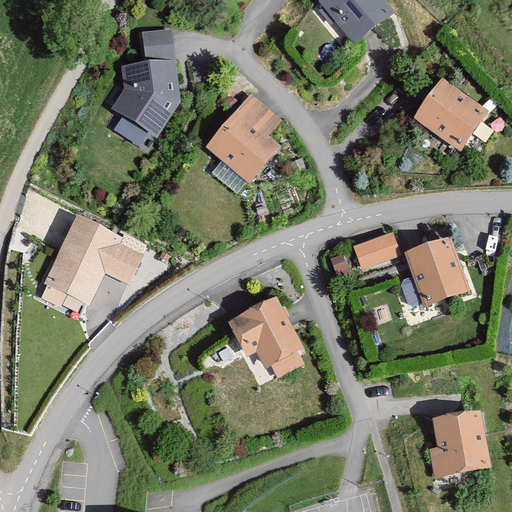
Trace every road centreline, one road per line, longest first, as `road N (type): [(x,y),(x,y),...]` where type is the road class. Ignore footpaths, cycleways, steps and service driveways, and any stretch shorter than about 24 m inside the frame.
road 1 (residential): [(8,509),(87,376),(146,317),(237,262),(345,221)]
road 2 (residential): [(0,228),(108,0)]
road 3 (residential): [(345,221),(315,140),(236,50)]
road 4 (residential): [(345,221),(431,204),(511,200)]
